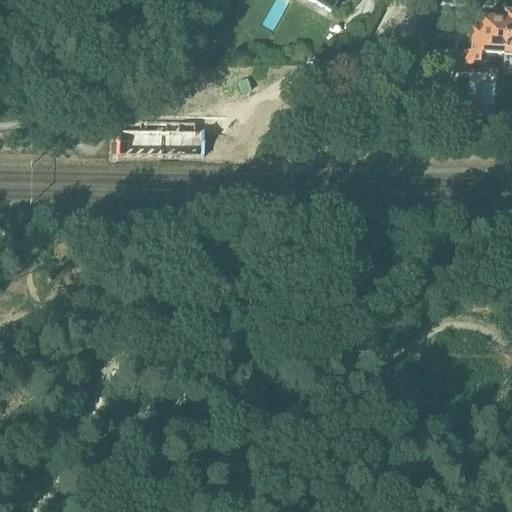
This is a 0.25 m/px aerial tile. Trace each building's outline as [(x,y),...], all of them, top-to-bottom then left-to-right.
[(307,0),(331,13),(337,0),(307,0)] [(503,74),(511,74),(511,14),(504,14),(504,21),(507,21),(504,56),(504,58),(503,71),(503,74)] [(504,58),(504,56),(507,21),(504,21),(480,20),(480,30),(473,30),(472,53),(458,53),(457,73),(479,74),(480,70),(503,71),(504,58)] [(314,62),(325,63),(326,52),(315,51),(314,62)] [(391,106),(419,107),(420,88),(400,87),(391,106)] [(208,141),(208,135),(203,135),(194,134),(194,124),(140,123),(140,129),(136,129),(136,132),(117,132),(116,157),(203,159),(203,141),(208,141)]
